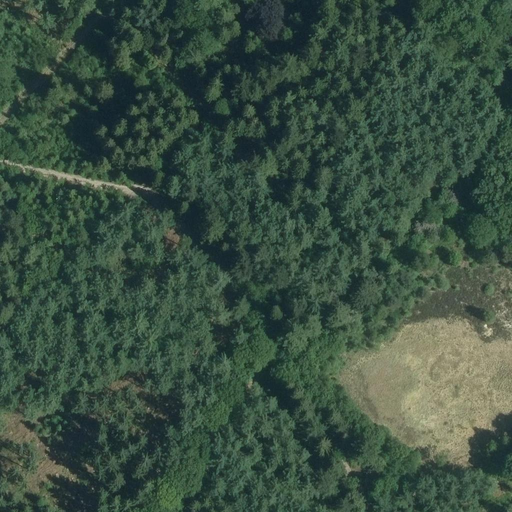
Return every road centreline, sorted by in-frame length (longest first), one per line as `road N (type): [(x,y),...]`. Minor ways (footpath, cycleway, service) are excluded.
road 1 (track): [(0,163),(142,191),(164,209),(268,328),(361,497)]
road 2 (track): [(268,328),(154,511)]
road 3 (track): [(0,125),(114,11)]
road 4 (track): [(511,465),(381,483),(361,497)]
road 5 (track): [(398,0),(511,86)]
